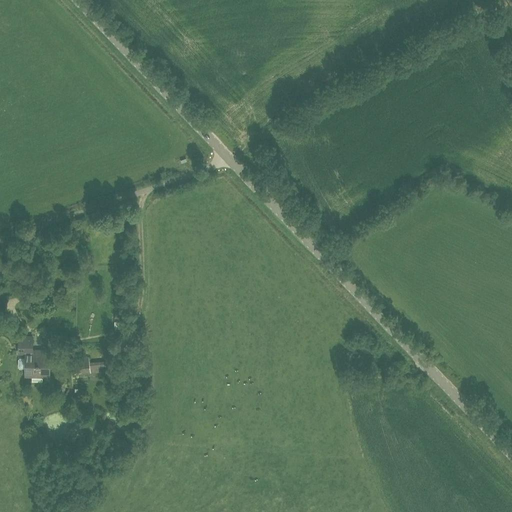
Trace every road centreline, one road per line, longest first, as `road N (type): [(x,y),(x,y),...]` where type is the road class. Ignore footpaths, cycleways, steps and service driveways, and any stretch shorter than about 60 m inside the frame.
road 1 (unclassified): [(511,455),(229,158)]
road 2 (residential): [(229,158),(0,239)]
road 3 (unclassified): [(229,158),(78,0)]
